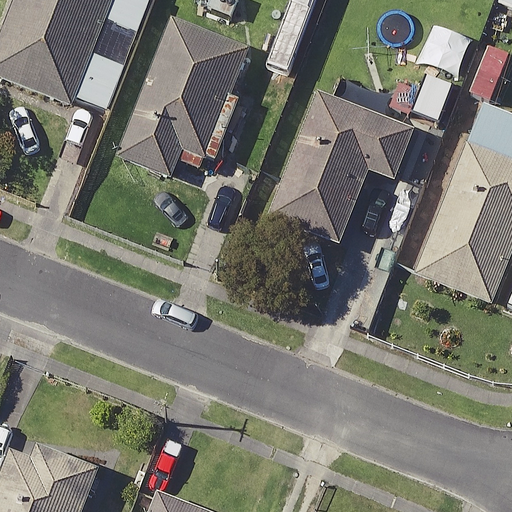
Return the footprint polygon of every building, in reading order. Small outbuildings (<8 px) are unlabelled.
[(143,0),(2,0),(0,7),(0,79),(61,104),(64,96),(98,110),(143,0)] [(234,0),(199,0),(195,10),(224,24),(234,0)] [(169,161),(192,169),(197,155),(207,159),(230,98),(222,95),(240,46),(158,16),(125,106),(118,103),(100,152),(164,176),(169,161)] [(386,181),(407,128),(369,113),(377,92),(335,76),(327,97),(312,91),(263,218),(332,244),(361,171),(386,181)] [(511,160),(458,139),(406,274),(483,303),(511,228),(511,160)] [(72,511),(90,465),(0,431),(0,511),(72,511)] [(205,511),(152,491),(143,511),(205,511)]
